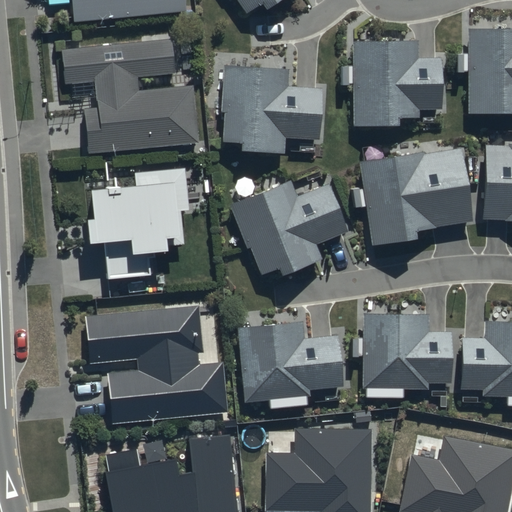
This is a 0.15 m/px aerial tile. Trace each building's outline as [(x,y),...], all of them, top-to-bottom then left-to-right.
[(67,0),(68,12),(181,5),(180,0),(67,0)] [(239,0),(246,9),(257,0),(261,0),(268,8),(278,0),(239,0)] [(511,23),(468,24),(468,45),(452,45),(452,66),(466,67),(466,114),(511,114),(511,98),(511,97),(511,23)] [(167,32),(61,43),(64,77),(90,74),(93,99),(82,101),(87,151),(195,140),(188,80),(137,85),(136,73),(171,69),(167,32)] [(437,101),(437,51),(411,51),(411,32),(352,32),(352,59),(339,59),(339,78),(351,78),(351,122),(396,122),(396,107),(415,108),(415,101),(437,101)] [(282,67),(222,61),(215,131),(241,134),(240,144),(280,148),(281,131),(316,135),(321,86),(281,82),(282,67)] [(511,143),(480,143),(478,217),(511,217),(511,143)] [(467,214),(457,145),(359,159),(372,242),(415,235),(413,222),(467,214)] [(178,162),(87,173),(91,207),(84,208),(88,241),(98,239),(103,280),(151,274),(148,256),(158,255),(155,235),(179,233),(175,203),(182,202),(178,162)] [(347,223),(325,175),(295,188),(288,171),(226,198),(257,269),(277,260),(281,270),(321,253),(314,238),(347,223)] [(195,299),(82,309),(87,358),(132,354),(133,364),(108,366),(112,417),(223,407),(219,356),(195,358),(193,343),(199,343),(195,299)] [(359,306),(360,329),(347,330),(347,349),(359,348),(360,388),(401,387),(401,378),(427,378),(427,372),(449,371),(447,320),(421,321),(420,304),(359,306)] [(298,311),(237,319),(246,400),(287,395),(286,387),(311,384),(311,378),(333,376),(326,325),(300,328),(298,311)] [(511,313),(486,313),(485,330),(456,329),(455,377),(482,378),(481,390),(503,390),(503,396),(511,396),(511,313)] [(369,511),(370,423),(291,422),(290,446),(264,446),(263,503),(318,503),(318,511),(369,511)] [(165,453),(103,462),(110,511),(235,511),(223,428),(189,433),(194,465),(168,469),(165,453)] [(503,511),(511,467),(511,443),(440,430),(435,452),(408,446),(397,505),(432,511),(503,511)]
